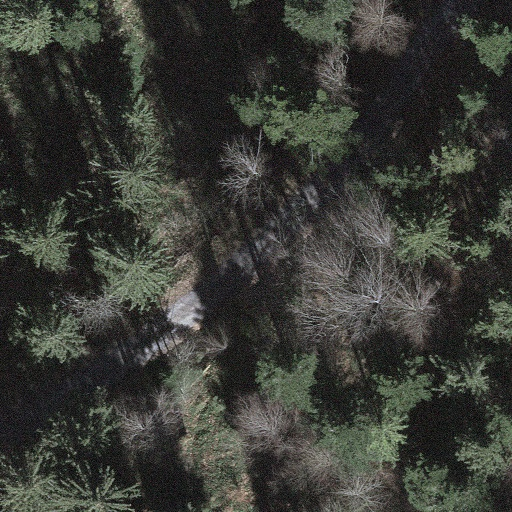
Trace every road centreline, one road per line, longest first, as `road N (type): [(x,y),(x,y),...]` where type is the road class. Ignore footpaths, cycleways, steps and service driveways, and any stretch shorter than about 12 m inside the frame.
road 1 (track): [(0,453),(282,241),(467,0)]
road 2 (track): [(511,78),(490,112),(414,511)]
